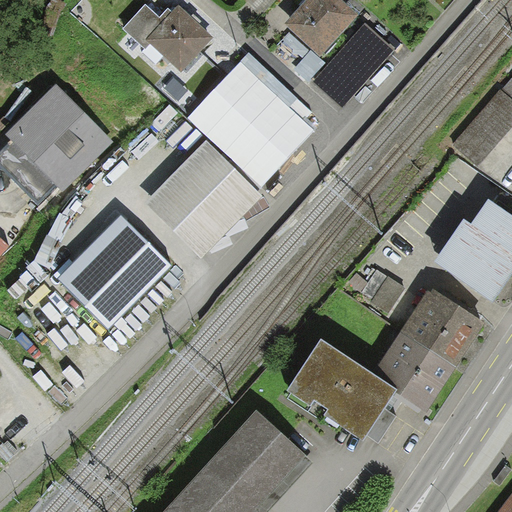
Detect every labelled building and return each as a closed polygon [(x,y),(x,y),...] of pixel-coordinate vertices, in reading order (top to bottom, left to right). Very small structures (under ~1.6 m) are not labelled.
[(353,17),(333,0),(307,0),(284,28),(318,57),(353,17)] [(209,40),(174,6),(158,21),(143,6),(119,31),(139,51),(147,43),(177,72),(209,40)] [(390,50),(363,28),(315,85),(341,107),(390,50)] [(11,139),(0,150),(0,165),(39,206),(58,187),(62,192),(114,143),(56,84),(5,133),(11,139)] [(259,197),(203,143),(144,204),(200,258),(259,197)] [(511,268),(511,219),(486,202),(441,267),(490,300),(511,268)] [(172,265),(120,214),(57,279),(109,330),(172,265)] [(401,289),(373,273),(360,296),(388,312),(401,289)] [(373,378),(394,390),(424,410),(478,327),(428,294),(373,378)] [(394,390),(373,378),(320,342),(287,393),(364,441),(394,390)] [(163,511),(266,511),(314,461),(257,409),(163,511)] [(511,511),(511,495),(498,511),(511,511)]
